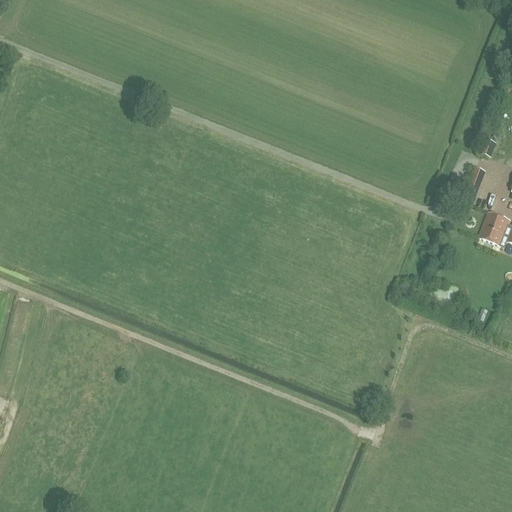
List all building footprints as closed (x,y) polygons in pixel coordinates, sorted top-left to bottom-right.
[(485,141),(480,156),(491,160),(496,146),(485,141)] [(461,204),(470,207),(483,174),(473,170),(461,204)] [(504,249),(506,244),(506,243),(511,230),(507,228),(509,222),(489,215),(479,240),(499,247),(504,249)] [(485,309),(481,319),(486,321),(490,311),(485,309)] [(4,370),(0,384),(0,390),(10,393),(16,374),(4,370)]
